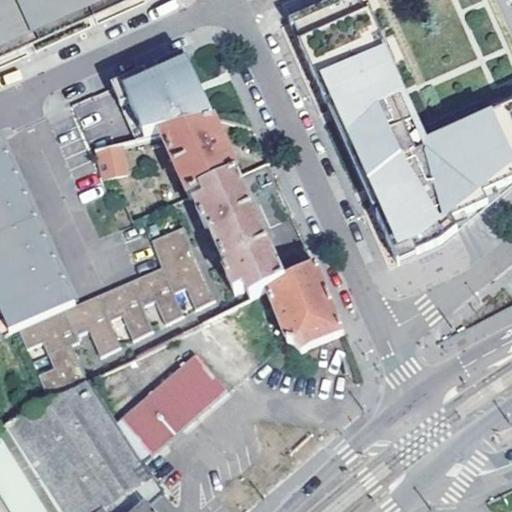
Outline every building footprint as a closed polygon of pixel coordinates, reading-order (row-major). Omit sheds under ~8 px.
[(0,58),(121,4),(119,0),(112,0),(87,11),(0,50),(0,58)] [(119,0),(121,4),(129,0),(0,0),(0,50),(87,11),(112,0),(119,0)] [(357,0),(343,0),(297,21),(306,43),(299,46),(325,104),(332,100),(339,115),(341,121),(334,124),(362,186),(369,183),(372,190),(383,215),(376,218),(398,266),(441,247),(511,189),(511,89),(422,130),(407,98),(397,102),(392,91),(402,86),(393,67),(388,69),(376,44),(373,37),(379,35),(370,15),(365,17),(357,0)] [(366,0),(357,0),(365,17),(370,15),(372,14),(366,0)] [(297,21),(290,24),(299,46),(306,43),(297,21)] [(384,40),(376,44),(388,69),(395,66),(384,40)] [(183,57),(118,86),(143,141),(162,137),(211,125),(210,123),(212,122),(201,97),(198,99),(196,95),(200,94),(197,88),(183,57)] [(332,100),(325,104),(334,124),(341,121),(339,115),(332,100)] [(83,103),(73,109),(90,139),(100,132),(83,103)] [(162,137),(188,199),(201,194),(239,178),(225,148),(215,124),(211,125),(162,137)] [(0,146),(0,310),(2,315),(6,313),(15,335),(77,308),(74,303),(67,286),(63,288),(61,283),(54,268),(58,266),(56,261),(48,245),(45,246),(42,241),(36,227),(39,225),(37,220),(30,203),(26,205),(24,199),(17,185),(21,183),(19,178),(11,162),(8,163),(6,158),(0,146)] [(122,147),(99,152),(105,180),(128,174),(122,147)] [(239,178),(201,194),(206,203),(195,208),(204,229),(207,228),(228,273),(224,275),(234,296),(244,291),(249,301),(256,298),(266,293),(287,283),(272,252),(252,206),(239,178)] [(369,183),(362,186),(376,218),(383,215),(372,190),(369,183)] [(266,293),(286,343),(293,346),(299,354),(307,349),(309,347),(311,349),(344,335),(342,330),(329,301),(315,270),(287,283),(266,293)] [(196,359),(124,422),(141,448),(152,459),(158,454),(156,452),(210,409),(211,411),(229,397),(220,385),(217,388),(203,372),(205,370),(196,359)] [(0,501),(4,508),(6,511),(148,511),(145,507),(161,494),(89,385),(33,415),(6,429),(62,511),(45,511),(11,456),(0,463),(0,501)]
